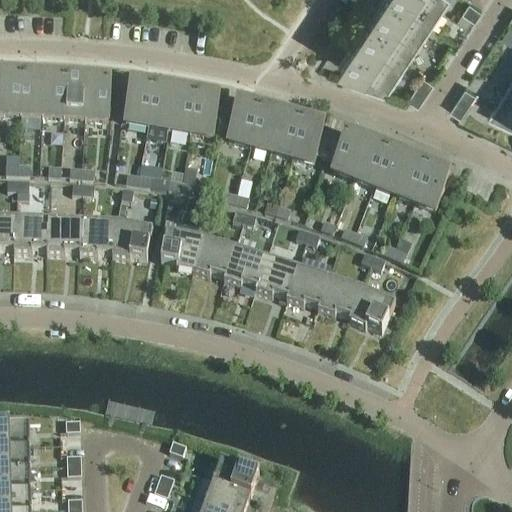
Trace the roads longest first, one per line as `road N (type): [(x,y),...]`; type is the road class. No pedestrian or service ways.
road 1 (residential): [(471,464),(397,418),(272,364),(127,328),(0,317)]
road 2 (residential): [(268,81),(88,50),(0,47)]
road 3 (residential): [(419,131),(268,81)]
road 4 (residential): [(419,131),(505,0)]
road 5 (residential): [(154,457),(94,441),(95,511)]
